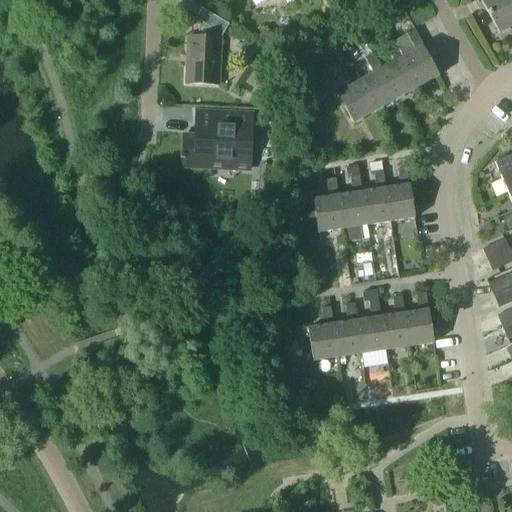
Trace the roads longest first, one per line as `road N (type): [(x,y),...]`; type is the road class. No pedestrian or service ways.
road 1 (residential): [(478,419),(440,171),(444,152),(487,91)]
road 2 (residential): [(478,419),(451,424),(371,468),(284,483)]
road 3 (residential): [(76,511),(0,375)]
